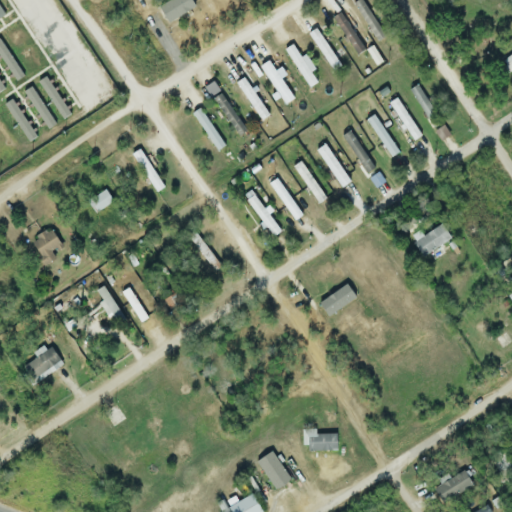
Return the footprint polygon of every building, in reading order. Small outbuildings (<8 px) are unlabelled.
[(338,68),(315,29),(307,33),(329,73),(338,68)] [(257,68),(282,106),(291,100),(266,62),(257,68)] [(233,84),(258,122),(267,117),(241,79),(233,84)] [(195,107),(221,143),(213,149),(187,113),(195,107)] [(315,150),(336,190),(346,185),(325,145),(315,150)] [(290,169),(316,205),(324,199),(298,163),(290,169)] [(94,215),(111,202),(102,190),(85,204),(94,215)] [(279,232),(251,196),(243,203),(271,238),(279,232)] [(410,233),(415,254),(447,247),(442,226),(410,233)] [(511,468),(511,465),(500,450),(488,460),(501,477),(511,468)] [(440,505),(471,487),(462,472),(431,490),(440,505)] [(257,511),(248,497),(221,511),(257,511)]
